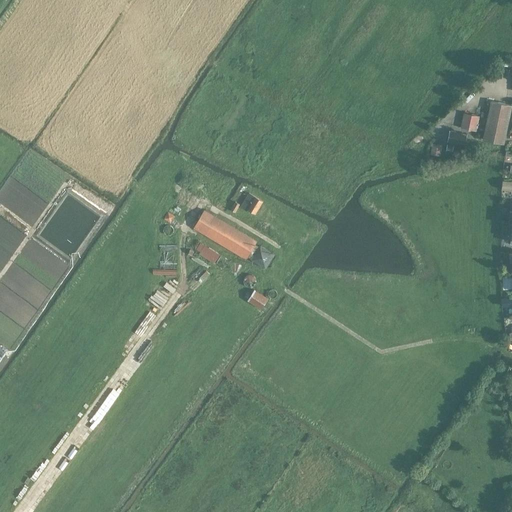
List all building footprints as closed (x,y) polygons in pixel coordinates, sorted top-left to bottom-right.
[(489,114),(483,139),(504,143),(509,118),(511,105),(491,101),(489,114)] [(476,131),(479,116),(463,113),(460,127),(476,131)] [(467,134),(449,131),(447,141),(465,144),(467,134)] [(432,143),(432,144),(430,154),(441,156),(443,145),(432,143)] [(511,181),(502,181),(501,190),(504,190),(504,196),(511,197),(511,181)] [(256,213),(263,201),(249,192),(241,206),(247,210),(249,208),(256,213)] [(235,213),(240,204),(235,201),(230,210),(235,213)] [(257,241),(205,210),(194,227),(246,258),(247,256),(251,258),(250,260),(265,269),(274,254),(259,245),(259,246),(255,244),(257,241)] [(241,268),(220,255),(200,242),(196,249),(200,252),(199,254),(213,263),(215,261),(216,262),(237,275),(241,268)] [(23,320),(26,333),(55,292),(50,288),(49,290),(41,292),(39,285),(33,292),(28,294),(36,299),(36,302),(28,303),(28,299),(24,303),(17,305),(14,309),(16,317),(17,316),(23,320)] [(274,302),(268,299),(268,298),(254,289),(246,300),(261,309),(262,308),(268,311),(274,302)]
